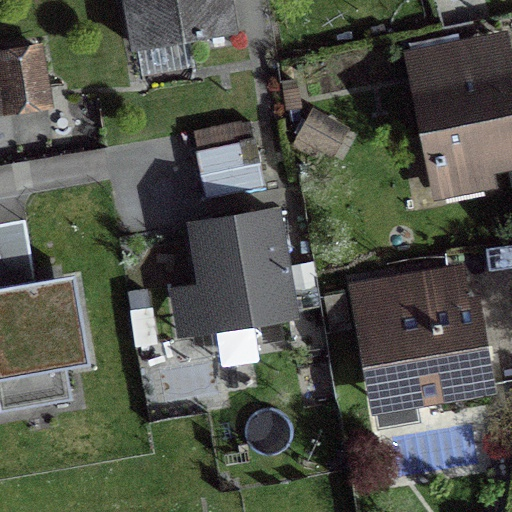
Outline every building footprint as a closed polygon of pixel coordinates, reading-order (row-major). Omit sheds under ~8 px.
[(229,32),(224,0),(123,0),(132,49),(229,32)] [(0,56),(0,82),(2,97),(42,90),(35,50),(0,56)] [(511,159),(511,119),(503,73),(418,90),(434,175),(511,159)] [(263,185),(248,121),(191,134),(206,198),(263,185)] [(204,332),(296,317),(279,208),(186,223),(204,332)] [(27,222),(0,225),(0,286),(36,281),(27,222)] [(411,401),(484,388),(470,308),(463,309),(457,274),(354,292),(371,384),(407,377),(411,401)] [(67,370),(91,366),(77,275),(36,281),(0,286),(0,402),(71,392),(67,370)]
